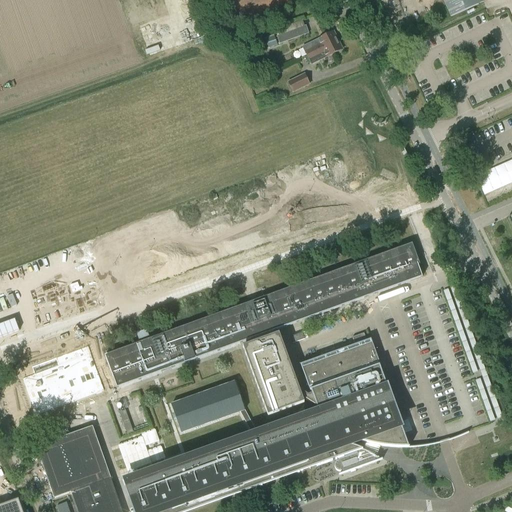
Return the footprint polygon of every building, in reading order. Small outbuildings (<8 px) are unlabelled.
[(289,0),(232,0),(245,23),(289,0)] [(438,0),(442,8),(446,17),(479,3),(477,0),(438,0)] [(278,44),(308,33),(305,26),(276,36),(278,44)] [(318,39),(302,47),(306,56),(337,40),(333,32),(318,39)] [(277,44),(274,37),(265,40),(267,48),(277,44)] [(337,40),(306,56),(309,61),(310,61),(311,64),(326,57),(333,54),(342,49),(337,40)] [(304,75),(288,83),(293,93),(309,85),(304,75)] [(149,340),(144,342),(138,344),(105,355),(115,386),(117,389),(252,339),(275,331),(421,278),(410,245),(261,299),(258,300),(254,302),(226,312),(223,313),(221,314),(149,340)] [(276,335),(275,331),(252,339),(253,344),(242,348),(267,417),(304,404),(302,399),(305,401),(316,408),(311,394),(308,395),(299,390),(279,334),(276,335)] [(302,333),(290,337),(292,344),(304,339),(302,333)] [(363,334),(352,338),(354,344),(365,339),(363,334)] [(129,493),(128,494),(129,498),(133,510),(130,511),(129,511),(172,511),(294,468),(295,471),(315,464),(316,467),(337,460),(337,462),(336,462),(336,463),(335,463),(335,464),(334,465),(334,466),(334,467),(334,468),(334,469),(335,470),(336,471),(337,471),(338,472),(339,472),(340,472),(341,472),(342,474),(338,475),(338,476),(382,460),(382,459),(376,462),(375,460),(378,458),(374,456),(374,455),(376,451),(377,447),(377,446),(382,447),(385,447),(388,448),(390,448),(393,448),(397,448),(400,448),(402,448),(404,448),(407,448),(408,448),(379,368),(380,367),(372,344),(370,340),(300,365),(310,393),(311,393),(311,394),(316,408),(319,416),(316,417),(315,414),(256,435),(258,439),(259,442),(257,443),(256,440),(253,442),(129,486),(132,493),(130,494),(129,493)] [(24,385),(0,393),(11,423),(115,386),(110,370),(105,355),(102,349),(21,377),(24,385)] [(234,384),(170,408),(181,436),(238,415),(253,442),(256,440),(258,439),(243,413),(244,412),(234,384)] [(125,410),(119,413),(127,435),(133,433),(125,410)] [(45,444),(36,447),(54,499),(71,493),(76,505),(77,511),(121,511),(110,479),(92,428),(45,444)] [(0,506),(0,511),(21,511),(18,500),(0,506)] [(69,511),(66,503),(56,506),(58,511),(69,511)]
